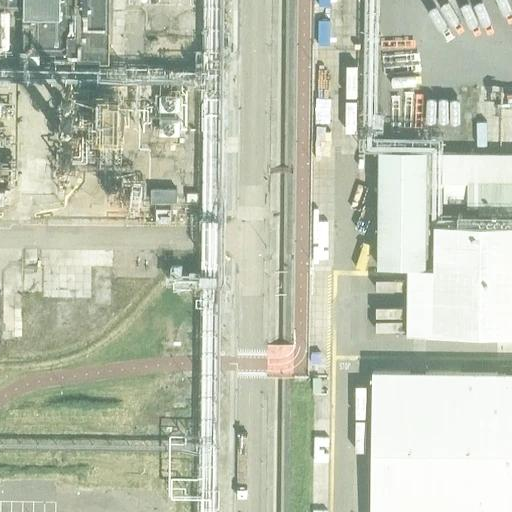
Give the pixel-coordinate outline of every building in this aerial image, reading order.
[(0,0),(0,6),(24,7),(23,60),(108,61),(108,0),(0,0)] [(159,0),(158,26),(196,27),(197,0),(159,0)] [(342,255),(342,139),(312,139),(312,255),(342,255)] [(377,267),(381,267),(393,267),(434,267),(433,334),(511,334),(511,224),(425,223),(426,181),(443,182),(443,202),(466,202),(466,206),(478,206),(478,212),(511,212),(511,153),(426,153),(426,150),(378,149),(377,267)] [(0,193),(16,193),(15,176),(0,176),(0,193)] [(178,206),(164,206),(164,219),(178,219),(178,206)] [(410,295),(386,295),(386,321),(410,321),(410,295)] [(511,511),(511,371),(372,370),(370,511),(511,511)] [(169,498),(169,511),(177,511),(177,498),(169,498)]
